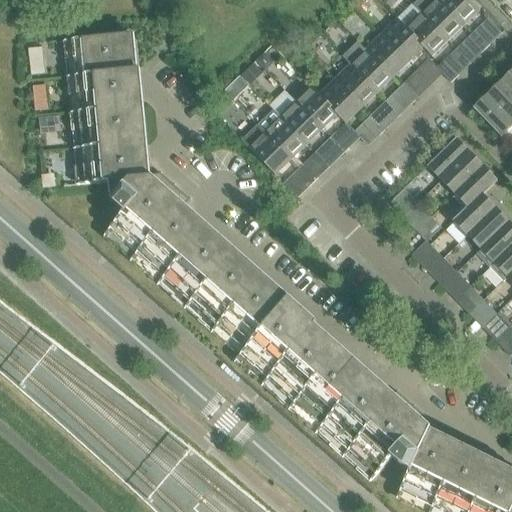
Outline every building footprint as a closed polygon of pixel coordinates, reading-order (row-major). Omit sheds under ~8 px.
[(464,26),(438,0),(418,0),(413,5),(422,14),(448,42),(464,26)] [(479,11),(468,0),(438,0),(464,26),(479,11)] [(448,42),(422,14),(406,29),(425,48),(423,49),(431,58),(448,42)] [(425,48),(406,29),(398,20),(382,36),(408,63),(423,49),(425,48)] [(474,46),(483,38),(476,32),(468,40),(474,46)] [(408,63),(382,36),(366,51),(392,78),(408,63)] [(280,313),(226,265),(172,217),(178,210),(151,187),(152,186),(151,179),(138,181),(125,37),(69,42),(82,188),(109,185),(110,202),(124,215),(106,234),(242,355),(238,359),(374,480),(391,460),(399,467),(409,472),(398,496),(430,511),(511,511),(511,490),(423,447),(432,430),(420,424),(415,430),(388,406),(383,412),(276,317),(280,313)] [(481,53),(489,45),(483,38),(474,46),(481,53)] [(392,78),(366,51),(358,42),(342,57),(351,66),(377,93),(392,78)] [(47,47),(32,47),(33,74),(48,73),(47,47)] [(443,76),(452,68),(445,61),(437,69),(443,76)] [(377,93),(351,66),(335,81),(361,108),(377,93)] [(450,83),(458,75),(452,68),(443,76),(450,83)] [(511,73),(502,83),(511,93),(511,73)] [(361,108),(335,81),(320,96),(338,115),(337,116),(345,124),(361,108)] [(511,93),(502,83),(488,96),(511,121),(511,93)] [(411,91),(404,84),(396,91),(403,98),(411,91)] [(49,109),(49,85),(36,85),(37,109),(49,109)] [(338,115),(320,96),(311,87),(296,102),(322,130),(337,116),(338,115)] [(418,98),(411,91),(403,98),(410,105),(418,98)] [(511,126),(511,121),(488,96),(474,110),(500,138),(511,126)] [(322,130),(296,102),(280,118),(307,145),(322,130)] [(307,145),(280,118),(274,112),(259,127),(264,133),(291,160),(307,145)] [(372,128),(380,121),(373,114),(365,121),(372,128)] [(379,136),(387,128),(380,121),(372,128),(379,136)] [(291,160),(264,133),(259,127),(243,142),(249,148),(248,148),(275,176),(291,160)] [(333,150),(340,143),(333,136),(326,143),(333,150)] [(442,182),(470,156),(455,140),(427,167),(442,182)] [(340,158),(347,150),(340,143),(333,150),(340,158)] [(455,196),(483,170),(470,156),(442,182),(455,196)] [(302,181),(310,173),(304,166),(295,174),(302,181)] [(482,197),(496,183),(483,170),(455,196),(467,208),(481,195),(482,197)] [(309,188),(317,180),(310,173),(302,181),(309,188)] [(467,237),(495,210),(482,197),(481,195),(467,208),(453,222),(467,237)] [(420,209),(417,206),(413,201),(406,208),(414,216),(420,209)] [(414,216),(406,208),(399,215),(407,223),(414,216)] [(481,251),(509,224),(495,210),(467,237),(481,251)] [(490,269),(511,247),(511,227),(509,224),(481,251),(477,255),(490,269)] [(433,250),(430,247),(425,242),(418,249),(426,257),(433,250)] [(508,279),(511,275),(511,247),(490,269),(504,283),(508,279)] [(426,257),(418,249),(411,255),(419,264),(426,257)] [(461,278),(457,275),(452,270),(445,277),(454,285),(461,278)] [(454,285),(445,277),(438,284),(446,292),(454,285)] [(487,306),(484,302),(479,298),(472,305),(480,313),(487,306)] [(480,313),(472,305),(465,312),(473,320),(480,313)] [(511,334),(511,331),(510,329),(506,325),(499,332),(506,340),(511,334)] [(506,340),(499,332),(492,339),(499,347),(506,340)]
